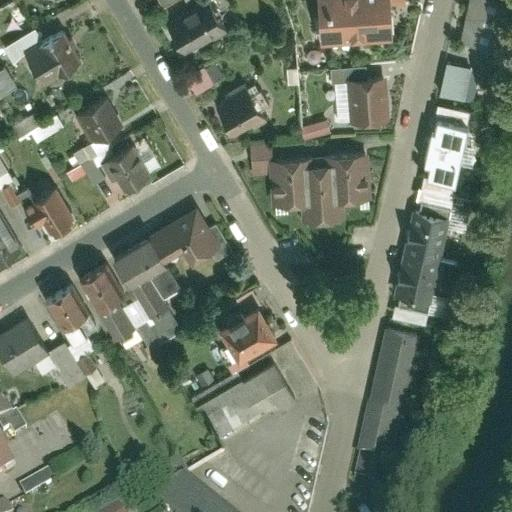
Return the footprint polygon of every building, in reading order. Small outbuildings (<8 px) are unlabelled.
[(222,24),(206,0),(204,0),(169,22),(185,47),(222,24)] [(315,0),(318,44),(391,40),(388,0),(315,0)] [(492,51),(503,4),(486,0),(469,0),(460,44),(492,51)] [(23,53),(26,59),(40,82),(74,62),(58,33),(23,53)] [(0,49),(0,92),(16,85),(5,61),(17,55),(12,44),(0,49)] [(191,87),(220,74),(214,61),(185,74),(191,87)] [(465,100),(472,68),(445,63),(439,94),(465,100)] [(347,77),(351,122),(381,118),(377,74),(347,77)] [(216,103),(233,129),(264,110),(247,84),(216,103)] [(75,111),(114,191),(151,173),(111,93),(75,111)] [(301,124),(304,136),(330,129),(326,117),(301,124)] [(456,180),(466,125),(436,120),(426,175),(456,180)] [(251,168),(266,167),(265,141),(249,142),(251,168)] [(269,154),(273,201),(303,199),(304,217),(338,215),(337,199),(372,196),(369,150),(326,154),(326,159),(302,161),(301,152),(269,154)] [(24,196),(47,232),(79,212),(57,176),(24,196)] [(221,231),(200,203),(168,226),(179,240),(190,254),(221,231)] [(447,219),(413,213),(397,294),(431,301),(447,219)] [(0,257),(21,244),(0,214),(0,257)] [(170,265),(152,236),(115,258),(146,308),(160,300),(147,279),(170,265)] [(118,290),(102,264),(82,275),(99,302),(113,293),(118,290)] [(84,310),(69,286),(50,297),(64,322),(84,310)] [(132,325),(113,293),(99,302),(118,333),(132,325)] [(273,333),(258,307),(223,326),(238,353),(273,333)] [(47,344),(25,315),(0,333),(0,338),(19,364),(47,344)] [(394,450),(421,335),(385,327),(355,456),(380,462),(384,448),(394,450)] [(299,397),(274,360),(244,380),(238,371),(200,396),(231,442),(299,397)] [(47,471),(19,486),(24,496),(52,481),(47,471)] [(226,511),(195,484),(173,509),(176,511),(226,511)] [(0,511),(14,511),(15,511),(9,500),(0,505),(0,511)] [(123,511),(119,503),(99,511),(123,511)]
